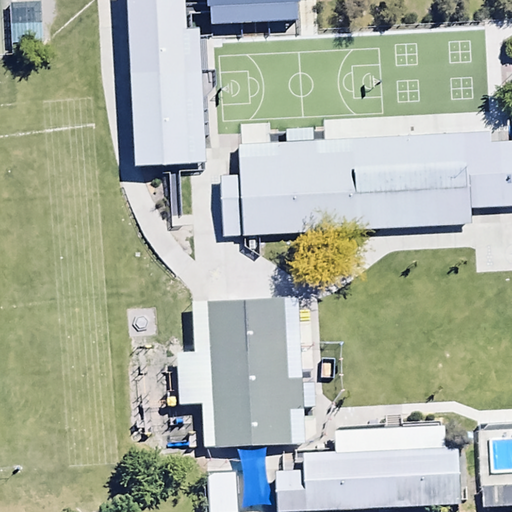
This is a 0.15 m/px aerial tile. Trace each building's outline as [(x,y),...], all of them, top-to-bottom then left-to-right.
[(189,0),(132,0),(138,176),(207,173),(202,41),(191,42),(189,0)] [(42,10),(11,11),(13,51),(44,49),(42,10)] [(511,135),(228,154),(234,243),(481,227),(480,212),(511,209),(511,135)] [(287,300),(197,307),(207,449),(297,443),(287,300)] [(461,431),(311,441),(313,470),(273,473),(275,511),(320,511),(466,502),(461,431)] [(511,471),(489,473),(491,506),(511,504),(511,471)]
